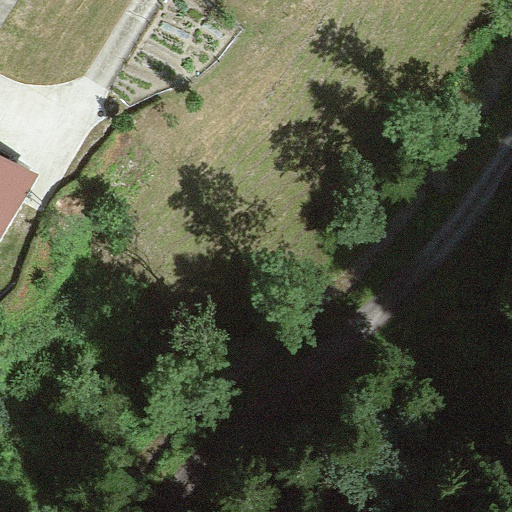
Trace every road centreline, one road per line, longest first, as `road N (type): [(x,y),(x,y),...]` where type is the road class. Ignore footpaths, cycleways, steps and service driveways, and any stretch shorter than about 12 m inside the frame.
road 1 (track): [(156,511),(188,473),(453,237),(511,144)]
road 2 (track): [(147,0),(75,100),(48,113),(0,107)]
